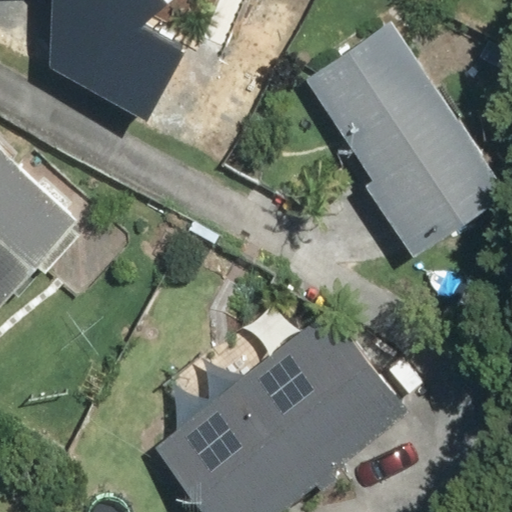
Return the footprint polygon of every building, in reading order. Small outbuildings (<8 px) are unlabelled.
[(180,54),(133,23),(161,0),(55,0),(48,68),(147,116),(180,54)] [(301,78),(421,245),(511,180),(511,174),(396,11),(301,78)] [(0,313),(87,217),(0,139),(0,313)] [(347,279),(302,211),(258,241),(303,308),(347,279)] [(338,306),(160,438),(215,511),(269,511),(413,405),(338,306)]
